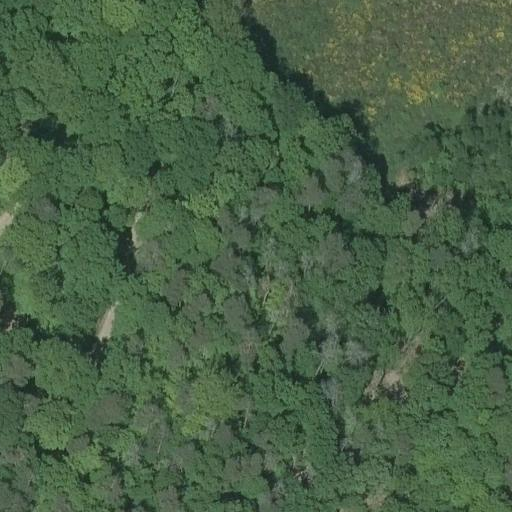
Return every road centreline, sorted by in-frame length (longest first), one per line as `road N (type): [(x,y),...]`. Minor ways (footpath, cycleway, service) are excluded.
road 1 (track): [(0,229),(39,183),(99,144),(124,146),(144,180),(128,263),(85,375),(49,511)]
road 2 (track): [(144,180),(161,159),(206,37),(234,0)]
